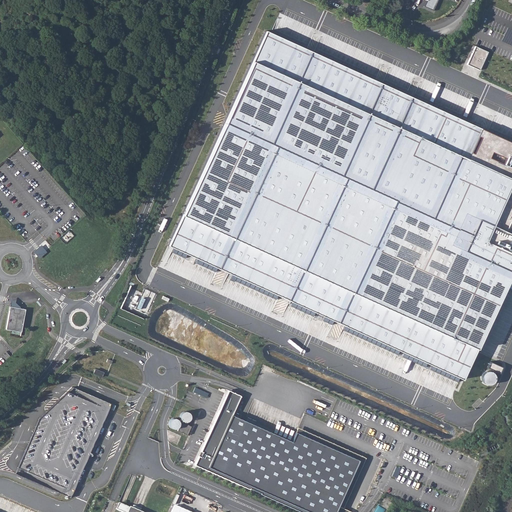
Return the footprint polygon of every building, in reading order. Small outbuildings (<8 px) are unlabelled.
[(425,0),(426,0),(423,6),(432,11),(437,0),(425,0)] [(511,28),(509,27),(503,39),(511,43),(511,28)] [(511,146),(264,34),(166,249),(457,381),(470,351),(476,353),(511,273),(511,146)] [(482,70),(489,53),(476,47),(469,64),(482,70)] [(25,310),(9,307),(5,330),(21,333),(25,310)] [(103,372),(95,369),(93,374),(101,377),(103,372)] [(482,377),(482,379),(483,381),(484,382),(486,383),(488,383),(489,383),(491,382),(492,381),(493,379),(493,377),(493,375),(492,374),(490,373),(489,372),(487,372),(485,372),(483,374),(482,375),(482,377)] [(73,387),(39,418),(15,474),(56,492),(70,498),(111,404),(73,387)] [(194,392),(208,397),(209,393),(195,388),(194,392)] [(227,390),(194,465),(301,511),(335,511),(359,459),(296,432),(292,440),(231,414),(240,395),(227,390)] [(188,410),(180,414),(184,422),(192,418),(188,410)] [(188,434),(191,425),(181,421),(181,420),(172,417),(168,426),(177,429),(177,430),(188,434)]
